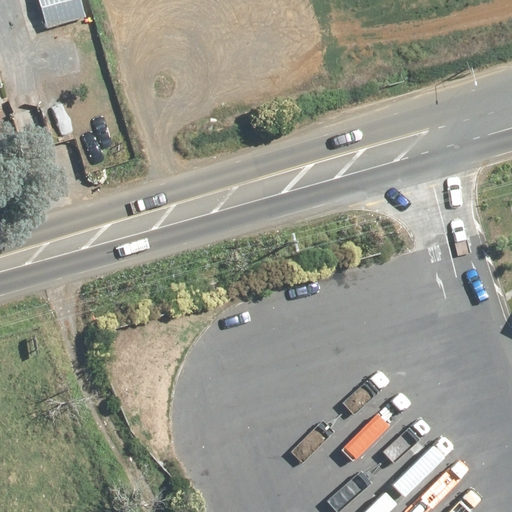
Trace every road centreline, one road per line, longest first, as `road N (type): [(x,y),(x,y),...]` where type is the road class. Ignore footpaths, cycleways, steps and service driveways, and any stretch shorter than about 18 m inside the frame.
road 1 (primary): [(0,261),(335,167)]
road 2 (primary): [(500,121),(453,159),(427,168),(335,167)]
road 3 (primary): [(335,167),(413,125),(500,121)]
